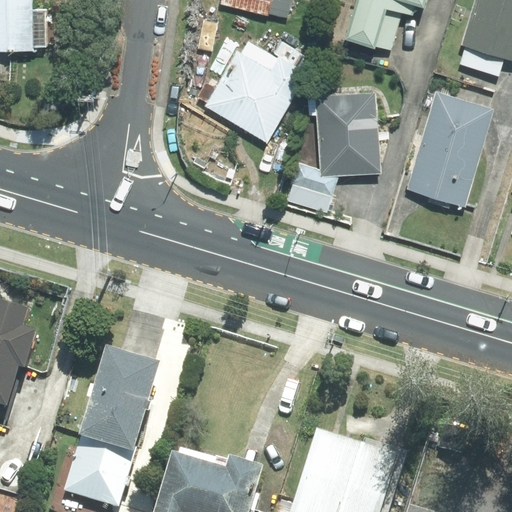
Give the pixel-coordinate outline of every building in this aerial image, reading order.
[(35,11),(34,0),(0,0),(0,49),(51,49),(51,11),(35,11)] [(251,22),(253,11),(270,14),(272,0),(230,0),(227,18),(251,22)] [(358,0),(347,37),(392,52),(409,3),(427,9),(429,0),(358,0)] [(511,0),(476,0),(463,44),(468,45),(462,65),(500,77),(506,59),(511,60),(511,0)] [(270,144),(316,59),(279,39),(272,52),(251,40),(245,51),(238,48),(206,109),(270,144)] [(331,197),(339,173),(380,172),(379,91),(318,91),(319,166),(302,159),(293,183),(331,197)] [(467,208),(494,108),(436,92),(409,192),(467,208)] [(0,403),(8,405),(19,366),(25,367),(37,328),(23,324),(28,307),(0,299),(0,403)] [(159,361),(106,345),(80,434),(132,449),(159,361)] [(388,511),(406,456),(318,429),(291,511),(388,511)] [(132,449),(80,434),(74,453),(67,450),(49,510),(56,511),(105,511),(108,503),(116,505),(132,449)] [(178,452),(172,450),(153,511),(254,511),(260,494),(255,492),(263,465),(230,455),(228,461),(180,446),(178,452)] [(17,511),(23,495),(0,488),(0,511),(17,511)]
